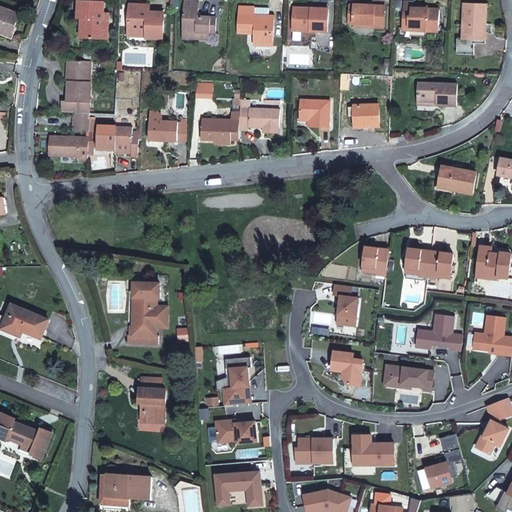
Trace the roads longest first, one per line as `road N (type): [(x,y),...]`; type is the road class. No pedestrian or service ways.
road 1 (residential): [(31,195),(379,156)]
road 2 (residential): [(31,195),(87,343),(70,511)]
road 3 (residential): [(308,391),(350,411),(395,418),(447,414),(511,391)]
road 4 (residential): [(379,156),(415,152),(479,124),(511,66)]
road 5 (residential): [(52,0),(24,109),(26,161)]
road 6 (residential): [(511,213),(465,222),(427,211),(379,156)]
road 7 (residential): [(287,511),(276,406),(308,391)]
